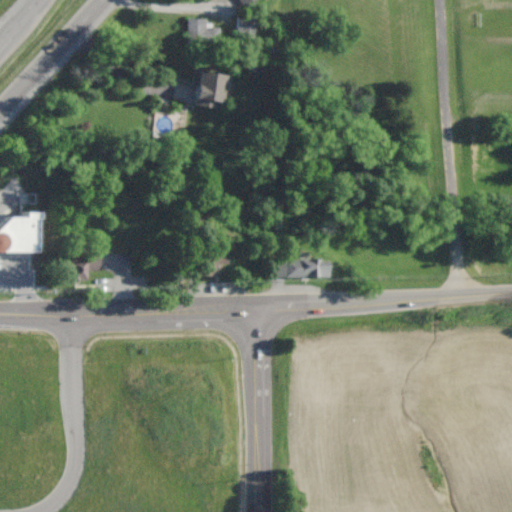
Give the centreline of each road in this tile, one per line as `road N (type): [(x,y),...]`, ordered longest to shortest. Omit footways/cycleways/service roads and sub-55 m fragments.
road 1 (secondary): [(0,311),(258,305)]
road 2 (secondary): [(511,290),(258,305)]
road 3 (residential): [(258,305),(257,511)]
road 4 (trunk): [(0,111),(101,0)]
